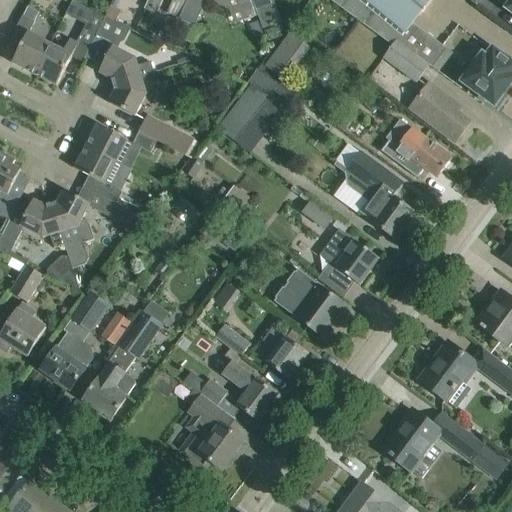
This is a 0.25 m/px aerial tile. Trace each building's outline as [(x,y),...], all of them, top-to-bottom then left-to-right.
[(172,0),(167,14),(179,19),(187,1),(183,0),(172,0)] [(188,0),(179,19),(191,25),(202,0),(188,0)] [(252,9),(248,0),(237,0),(245,21),(255,17),(252,9)] [(248,0),(252,9),(255,17),(258,16),(255,8),(265,5),(263,0),(248,0)] [(329,0),(394,49),(395,48),(399,43),(429,66),(444,46),(415,22),(433,0),(329,0)] [(511,14),(511,0),(504,0),(501,5),(505,7),(504,9),(511,14)] [(73,2),(66,15),(86,25),(93,12),(73,2)] [(115,23),(121,12),(110,6),(104,17),(115,23)] [(85,58),(105,19),(93,12),(86,25),(76,44),(70,41),(64,52),(50,44),(34,75),(57,87),(72,57),(83,63),(85,58)] [(31,30),(35,22),(24,17),(20,25),(31,30)] [(154,73),(151,62),(137,66),(135,60),(115,51),(117,46),(106,41),(115,24),(105,19),(85,58),(100,66),(97,73),(111,80),(113,87),(151,74),(154,73)] [(261,32),(257,22),(250,25),(254,37),(262,34),(261,32)] [(13,64),(34,75),(50,44),(28,33),(13,64)] [(266,67),(279,77),(303,45),(290,35),(266,67)] [(429,66),(399,43),(395,48),(394,49),(386,60),(416,83),(429,66)] [(465,82),(495,105),(511,81),(511,77),(510,77),(511,74),(511,64),(490,48),(483,57),(465,82)] [(252,85),(228,115),(247,130),(273,97),(279,102),(288,91),(275,81),(274,82),(259,71),(249,83),(252,85)] [(109,104),(134,117),(146,95),(143,87),(157,83),(154,73),(151,74),(113,87),(115,92),(109,104)] [(429,85),(411,109),(456,142),(470,124),(450,108),(454,104),(429,85)] [(169,125),(160,143),(186,156),(195,139),(169,125)] [(98,126),(85,150),(114,165),(127,141),(98,126)] [(157,142),(138,132),(132,144),(151,154),(157,142)] [(438,179),(453,159),(426,139),(424,142),(415,135),(403,152),(438,179)] [(114,165),(85,150),(75,170),(104,185),(114,165)] [(0,153),(0,215),(10,220),(20,200),(8,194),(21,171),(12,166),(15,161),(0,153)] [(361,214),(394,238),(414,213),(393,197),(403,184),(362,154),(350,170),(338,162),(335,165),(345,173),(349,185),(370,201),(361,214)] [(110,187),(104,197),(117,204),(122,193),(110,187)] [(47,206),(60,244),(65,243),(72,269),(85,265),(88,258),(83,243),(94,240),(89,223),(80,225),(91,206),(64,191),(57,203),(47,206)] [(104,197),(97,211),(121,224),(129,210),(117,204),(104,197)] [(179,197),(172,207),(178,212),(174,217),(182,222),(185,217),(193,223),(200,213),(179,197)] [(312,200),(302,214),(325,230),(333,216),(312,200)] [(53,246),(60,244),(47,206),(45,207),(33,201),(20,227),(37,236),(42,238),(51,236),(53,246)] [(133,235),(142,216),(129,210),(121,224),(119,228),(133,235)] [(214,219),(206,229),(216,236),(224,226),(214,219)] [(11,253),(21,232),(7,225),(0,238),(0,250),(9,255),(9,256),(13,258),(26,265),(27,265),(29,262),(11,253)] [(227,227),(224,233),(226,239),(232,242),(238,240),(241,234),(239,228),(234,225),(227,227)] [(335,268),(344,274),(360,286),(379,259),(355,241),(340,230),(321,257),(335,268)] [(13,258),(8,266),(21,273),(26,265),(13,258)] [(165,259),(156,272),(164,278),(173,265),(165,259)] [(44,276),(26,265),(21,273),(9,293),(27,304),(44,276)] [(72,269),(59,282),(79,292),(72,269)] [(275,302),(321,337),(334,320),(345,305),(298,270),(275,302)] [(71,392),(88,367),(94,358),(91,346),(85,342),(110,304),(92,292),(64,331),(68,334),(42,371),(71,392)] [(477,325),(493,337),(504,345),(511,334),(511,299),(501,292),(477,325)] [(21,305),(6,329),(0,339),(0,348),(8,354),(12,347),(28,357),(46,329),(31,320),(35,313),(21,305)] [(139,361),(164,327),(143,312),(119,347),(107,362),(111,365),(101,379),(100,379),(84,401),(112,420),(127,398),(126,398),(136,384),(135,381),(125,374),(136,359),(139,361)] [(118,345),(128,320),(116,315),(106,341),(118,345)] [(230,350),(241,358),(251,345),(225,325),(215,338),(230,350)] [(300,365),(309,354),(295,344),(293,342),(286,338),(273,328),(263,341),(277,351),(268,364),(289,380),(292,377),(294,379),(297,378),(303,370),(303,367),(300,365)] [(292,330),(286,338),(293,342),(295,344),(301,336),(292,330)] [(420,382),(436,394),(446,401),(461,382),(463,384),(478,365),(452,345),(440,361),(437,359),(420,382)] [(241,358),(230,350),(225,356),(232,362),(222,374),(245,391),(235,404),(259,421),(278,395),(237,365),(241,358)] [(511,370),(500,362),(490,375),(511,392),(511,370)] [(192,373),(185,382),(203,395),(205,392),(218,401),(226,389),(210,378),(207,383),(192,373)] [(203,395),(198,401),(190,413),(202,423),(180,454),(204,472),(212,462),(222,470),(244,441),(221,425),(228,415),(203,395)] [(383,451),(399,463),(412,473),(442,433),(415,413),(399,435),(397,433),(383,451)] [(447,442),(473,461),(498,480),(509,465),(458,427),(447,442)] [(0,505),(13,487),(1,478),(8,468),(7,468),(5,470),(0,467),(0,505)] [(67,511),(31,482),(18,498),(10,508),(14,511),(67,511)] [(399,511),(363,484),(342,511),(399,511)]
